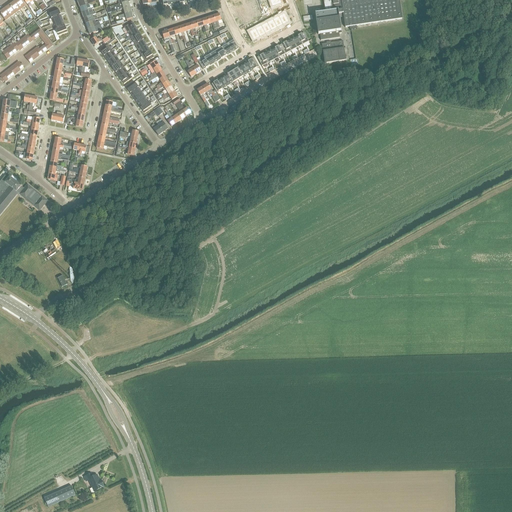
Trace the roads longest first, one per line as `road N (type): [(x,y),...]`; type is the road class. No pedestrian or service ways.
road 1 (track): [(33,319),(435,59)]
road 2 (residential): [(39,178),(49,133),(91,134),(107,73)]
road 3 (secondary): [(105,395),(72,352),(0,298)]
road 4 (residential): [(201,117),(309,57)]
